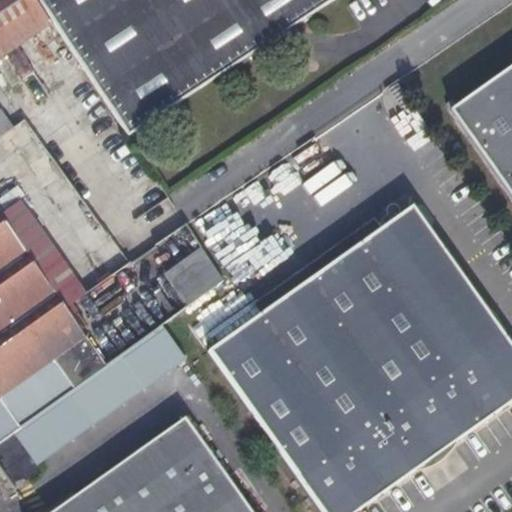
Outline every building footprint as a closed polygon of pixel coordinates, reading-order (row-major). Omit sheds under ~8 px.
[(35,0),(0,0),(0,224),(17,214),(0,190),(0,74),(60,37),(35,0)] [(35,0),(60,37),(131,145),(354,0),(35,0)] [(511,71),(452,114),(511,199),(511,71)] [(353,511),(511,399),(511,348),(410,207),(211,351),(326,511),(353,511)] [(17,214),(0,224),(0,446),(15,436),(120,360),(17,214)] [(251,511),(183,419),(53,511),(251,511)] [(15,436),(0,446),(0,462),(21,496),(46,476),(15,436)]
